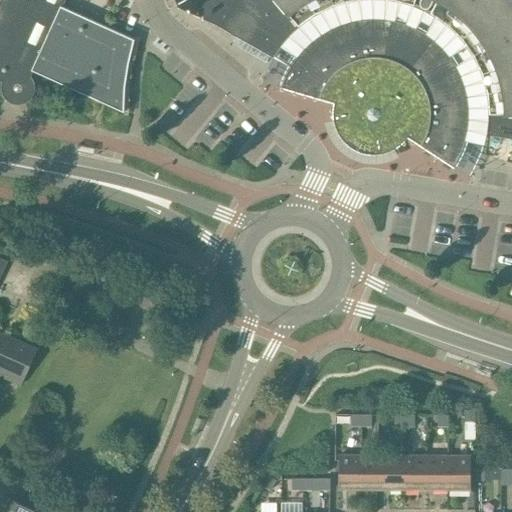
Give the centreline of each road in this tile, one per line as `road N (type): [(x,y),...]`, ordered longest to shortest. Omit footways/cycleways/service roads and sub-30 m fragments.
road 1 (residential): [(154,0),(174,35),(307,143),(318,167),(298,218)]
road 2 (residential): [(331,236),(351,197),(377,185),(511,206)]
road 3 (tertiary): [(264,226),(113,187)]
road 4 (tertiary): [(113,187),(243,263)]
road 5 (tertiary): [(180,511),(241,389)]
